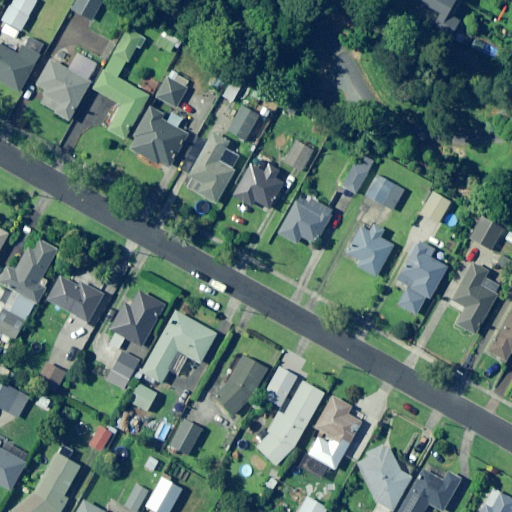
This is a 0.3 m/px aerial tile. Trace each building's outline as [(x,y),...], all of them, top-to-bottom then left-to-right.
[(37,1),(35,0),(13,0),(1,21),(20,31),(37,1)] [(400,0),(415,7),(416,5),(445,20),(441,28),(451,33),(458,20),(447,15),(455,0),(400,0)] [(141,38),(126,29),(91,89),(120,107),(107,130),(123,140),(149,96),(118,77),(141,38)] [(178,41),(162,32),(155,45),(171,54),(178,41)] [(18,44),(13,53),(0,45),(0,83),(17,93),(33,64),(42,49),(33,44),(30,50),(18,44)] [(90,82),(51,60),(37,86),(45,91),(38,105),(68,121),(90,82)] [(189,81),(170,72),(156,99),(176,109),(189,81)] [(243,83),(232,77),(221,96),(233,102),(243,83)] [(259,114),(238,103),(225,130),(246,141),(259,114)] [(180,122),(150,107),(128,150),(165,169),(183,132),(177,129),(180,122)] [(302,171),(326,131),(292,111),(268,152),(302,171)] [(228,141),(212,133),(201,154),(192,149),(180,174),(200,184),(195,194),(215,204),(233,170),(218,162),(228,141)] [(282,172),(268,164),(264,171),(249,164),(231,197),(252,208),(255,202),(269,209),(283,183),(278,180),(282,172)] [(405,189),(378,173),(365,196),(392,211),(405,189)] [(451,203),(432,192),(419,213),(439,225),(451,203)] [(332,212),(300,193),(276,233),(296,245),(301,237),(313,244),(332,212)] [(381,238),(384,232),(373,226),(370,232),(360,227),(346,254),(359,261),(355,267),(375,277),(392,243),(381,238)] [(0,284),(12,291),(34,303),(43,286),(39,284),(56,250),(38,240),(32,251),(27,248),(15,272),(8,268),(0,282),(0,284)] [(431,249),(417,242),(397,282),(407,287),(397,306),(416,316),(425,297),(430,300),(446,268),(426,257),(431,249)] [(486,272),(471,264),(451,302),(463,308),(455,326),(474,336),(499,287),(483,279),(486,272)] [(75,270),(69,282),(58,276),(45,300),(76,317),(73,321),(84,327),(102,295),(86,286),(90,278),(75,270)] [(164,305),(138,291),(129,306),(123,302),(108,330),(140,348),(164,305)] [(199,364),(216,334),(182,315),(175,311),(160,339),(141,372),(161,384),(168,371),(166,370),(176,351),(199,364)] [(511,311),(488,353),(506,364),(511,354),(511,311)] [(139,363),(119,352),(109,369),(130,380),(139,363)] [(232,419),(250,399),(267,370),(243,356),(226,385),(212,401),(232,419)] [(65,373),(44,363),(34,382),(55,393),(65,373)] [(28,397),(0,381),(0,409),(16,418),(28,397)] [(282,416),(277,413),(265,431),(270,433),(254,448),(274,468),(293,450),(326,397),(303,382),(282,416)] [(157,394),(139,385),(126,410),(135,415),(139,408),(147,412),(157,394)] [(335,471),(350,443),(355,435),(365,414),(331,396),(314,427),(331,436),(330,438),(327,443),(317,437),(307,456),(335,471)] [(200,429),(183,421),(170,448),(187,456),(200,429)] [(111,432),(98,426),(88,446),(101,453),(111,432)] [(0,438),(0,485),(10,491),(25,463),(23,462),(28,453),(0,438)] [(398,467),(386,443),(364,454),(366,457),(354,463),(375,504),(376,505),(372,511),(391,511),(413,477),(398,467)] [(60,511),(68,497),(64,494),(80,468),(56,454),(35,491),(11,511),(60,511)] [(449,473),(431,462),(400,511),(423,511),(428,504),(439,511),(443,511),(463,482),(449,473)] [(168,511),(181,490),(160,479),(146,507),(155,511),(168,511)] [(136,511),(148,491),(135,484),(123,506),(134,511),(136,511)] [(511,511),(511,500),(491,489),(478,511),(511,511)] [(320,511),(323,505),(304,497),(297,511),(320,511)] [(103,511),(83,501),(76,511),(103,511)]
